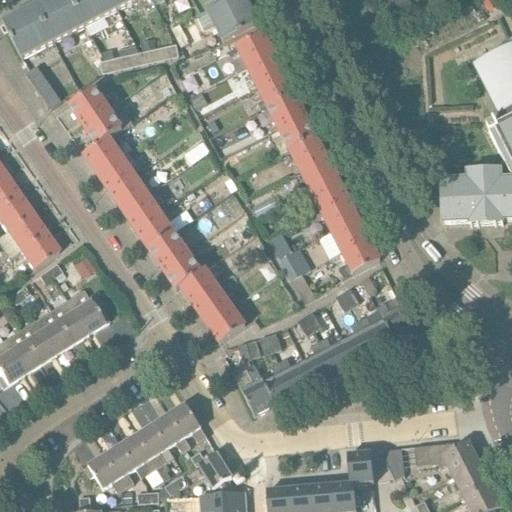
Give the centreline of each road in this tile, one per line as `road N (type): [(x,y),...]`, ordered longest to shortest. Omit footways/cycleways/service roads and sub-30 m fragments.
road 1 (residential): [(511,338),(462,302),(417,254),(284,0)]
road 2 (residential): [(169,346),(0,99)]
road 3 (residential): [(251,441),(502,417)]
road 4 (residential): [(0,462),(23,433),(169,346)]
road 5 (residential): [(251,441),(223,426),(169,346)]
